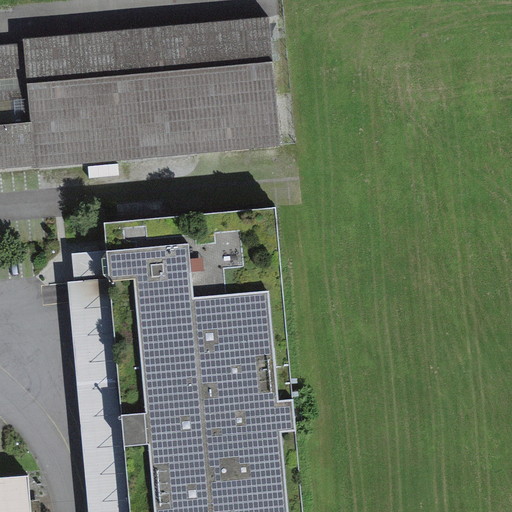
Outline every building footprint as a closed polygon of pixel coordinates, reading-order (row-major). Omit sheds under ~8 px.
[(272,0),(265,0),(44,22),(53,91),(0,96),(0,163),(286,135),(272,0)] [(0,26),(0,96),(53,91),(44,22),(0,26)] [(116,267),(131,426),(304,411),(284,206),(111,223),(116,267)] [(314,511),(304,411),(131,426),(139,511),(314,511)] [(28,511),(25,475),(0,477),(0,511),(28,511)]
